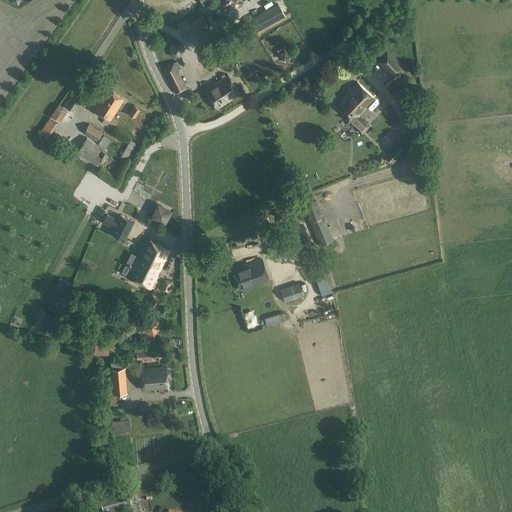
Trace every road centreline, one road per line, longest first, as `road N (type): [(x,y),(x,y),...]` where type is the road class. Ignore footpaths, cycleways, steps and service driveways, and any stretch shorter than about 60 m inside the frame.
road 1 (unclassified): [(211,445),(192,384),(180,131)]
road 2 (unclassified): [(180,131),(235,115),(326,54),(377,0)]
road 3 (unclassified): [(22,511),(211,445)]
road 4 (unclassified): [(180,131),(143,40),(136,0)]
